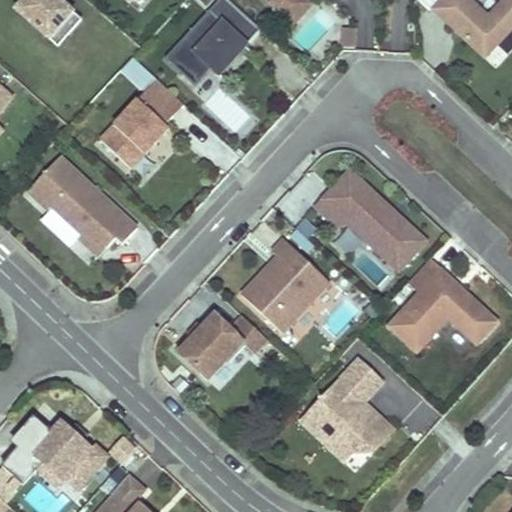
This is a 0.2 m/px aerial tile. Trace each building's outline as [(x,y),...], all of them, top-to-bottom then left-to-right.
[(71,12),(59,1),(59,0),(22,0),(14,10),(48,39),(71,12)] [(243,45),(258,28),(227,0),(217,0),(165,58),(193,84),(208,68),(220,55),(224,58),(239,42),(243,45)] [(263,0),(279,14),(292,0),(263,0)] [(290,24),(309,4),(305,0),(292,0),(279,14),(290,24)] [(511,0),(501,0),(486,17),(468,0),(439,0),(432,9),(454,30),(455,29),(459,34),(470,45),(495,45),(511,26),(511,0)] [(57,46),(80,20),(71,12),(48,39),(57,46)] [(393,35),(391,47),(411,51),(413,38),(393,35)] [(352,48),(352,36),(333,36),(333,47),(352,48)] [(216,75),(243,45),(239,42),(224,58),(220,55),(208,68),(216,75)] [(483,57),(495,45),(470,45),(483,57)] [(161,134),(167,128),(164,125),(182,105),(155,80),(99,140),(129,168),(156,140),(153,136),(158,131),(161,134)] [(0,112),(13,98),(0,86),(0,112)] [(156,140),(161,134),(158,131),(153,136),(156,140)] [(136,229),(61,159),(28,194),(49,213),(52,209),(82,237),(83,238),(88,232),(108,250),(116,241),(121,245),(136,229)] [(370,187),(350,169),(339,180),(360,198),(370,187)] [(428,238),(370,187),(360,198),(339,180),(316,205),(339,225),(345,219),(401,268),(428,238)] [(314,230),(303,220),(295,229),(306,239),(314,230)] [(108,250),(88,232),(83,238),(82,237),(79,240),(99,260),(108,250)] [(241,295),(281,333),(328,283),(283,240),(271,253),(276,257),(281,262),(275,269),(270,264),(241,295)] [(276,257),(270,264),(275,269),(281,262),(276,257)] [(496,322),(460,289),(455,294),(438,278),(442,273),(428,260),(406,283),(418,293),(386,327),(415,354),(446,319),(475,345),(496,322)] [(460,289),(442,273),(438,278),(455,294),(460,289)] [(253,328),(230,306),(218,318),(203,303),(166,339),(194,367),(229,331),(240,342),(253,328)] [(364,401),(368,396),(383,381),(358,359),(301,421),(325,443),(335,432),(344,440),(362,434),(384,411),(380,408),(372,409),(364,401)] [(380,408),(368,396),(364,401),(372,409),(380,408)] [(76,491),(105,459),(92,447),(89,451),(82,444),(69,433),(59,424),(48,436),(32,421),(11,444),(18,450),(0,469),(21,487),(35,471),(45,460),(65,478),(63,480),(76,491)] [(69,433),(82,444),(87,438),(75,426),(69,433)] [(333,451),(344,440),(335,432),(325,443),(333,451)] [(45,460),(35,471),(56,488),(63,480),(65,478),(45,460)] [(126,477),(95,511),(143,511),(132,501),(141,490),(126,477)]
